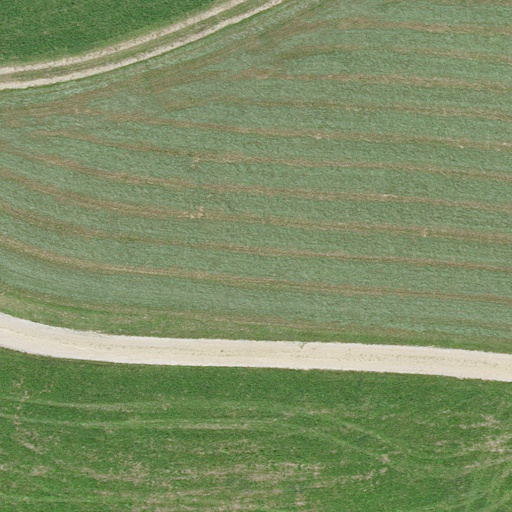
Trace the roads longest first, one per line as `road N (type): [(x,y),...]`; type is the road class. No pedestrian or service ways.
road 1 (track): [(0,338),(40,351),(511,376)]
road 2 (track): [(259,0),(112,58),(0,78)]
